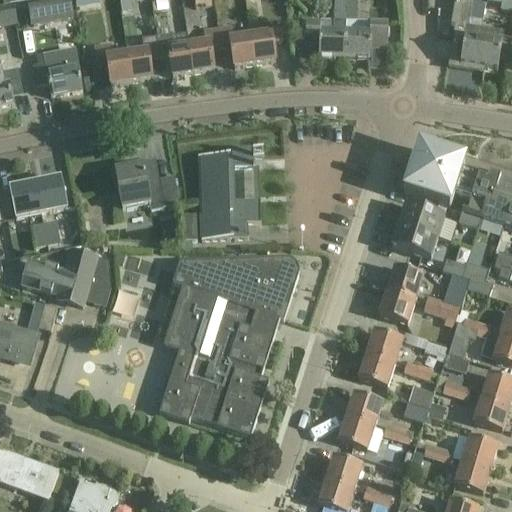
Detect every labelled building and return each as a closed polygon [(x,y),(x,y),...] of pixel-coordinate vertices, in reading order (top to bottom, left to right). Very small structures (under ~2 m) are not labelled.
[(74,0),(75,8),(85,7),(83,0),(74,0)] [(210,0),(193,0),(195,11),(211,8),(210,0)] [(306,51),(319,51),(319,61),(345,62),(345,35),(345,0),(335,0),(335,23),(319,23),(307,23),(306,51)] [(356,0),(345,0),(345,35),(345,62),(371,62),(371,53),(388,54),(388,25),(356,25),(356,0)] [(477,30),(477,29),(478,25),(469,24),(472,2),(460,0),(455,0),(451,28),(455,28),(449,69),(482,75),(482,71),(497,73),(502,46),(503,34),(477,30)] [(72,20),(69,1),(29,8),(33,27),(72,20)] [(0,29),(16,27),(12,7),(0,9),(0,29)] [(268,37),(250,40),(254,68),(276,65),(273,44),(283,43),(280,23),(266,25),(268,37)] [(49,32),(52,51),(72,48),(69,28),(49,32)] [(254,68),(250,40),(234,42),(232,30),(218,32),(221,52),(231,51),(233,71),(254,68)] [(221,52),(218,32),(204,34),(205,46),(189,48),(193,76),(214,73),(211,54),(221,52)] [(193,76),(189,48),(172,51),(170,39),(157,41),(160,61),(169,60),(172,79),(193,76)] [(160,61),(157,41),(142,43),(144,55),(128,57),(132,86),(152,83),(149,63),(160,61)] [(132,86),(128,57),(111,60),(109,48),(95,50),(98,70),(108,68),(111,89),(132,86)] [(83,94),(79,73),(74,53),(43,59),(45,69),(35,71),(38,89),(48,87),(51,101),(83,94)] [(0,72),(0,111),(13,109),(10,94),(20,93),(17,75),(2,78),(0,72)] [(248,243),(248,229),(262,229),(261,206),(236,207),(235,173),(263,172),(263,160),(254,160),(253,151),(225,153),(225,160),(199,161),(202,245),(248,243)] [(454,198),(462,175),(463,175),(465,167),(419,152),(405,198),(450,213),(455,198),(454,198)] [(178,210),(173,183),(146,188),(143,170),(116,175),(122,214),(149,209),(150,214),(178,210)] [(494,185),(463,175),(462,175),(454,198),(455,198),(475,205),(471,218),(471,219),(482,223),(485,215),(494,185)] [(41,218),(67,213),(61,184),(35,189),(41,218)] [(504,230),(507,220),(511,205),(511,190),(494,185),(485,215),(482,223),(504,230)] [(41,218),(35,189),(10,194),(15,223),(41,218)] [(399,231),(438,244),(445,222),(406,209),(399,231)] [(478,235),(482,223),(471,219),(471,218),(463,215),(458,228),(478,235)] [(196,218),(184,219),(185,244),(197,244),(196,218)] [(55,225),(43,227),(47,249),(59,247),(55,225)] [(43,227),(29,230),(33,252),(47,249),(43,227)] [(431,265),(438,244),(399,231),(392,252),(431,265)] [(70,254),(66,269),(24,257),(14,294),(55,306),(84,313),(98,262),(70,254)] [(467,267),(479,270),(483,259),(471,255),(467,267)] [(188,427),(190,423),(199,426),(233,437),(241,440),(249,442),(250,443),(256,423),(269,385),(261,383),(263,374),(270,354),(274,341),(279,324),(281,325),(283,325),(298,280),(298,273),(295,266),(289,263),(288,262),(287,262),(286,262),(245,264),(179,266),(172,289),(182,292),(186,293),(167,350),(164,349),(164,350),(179,355),(159,418),(160,418),(188,427)] [(462,282),(466,270),(445,264),(442,277),(462,282)] [(484,288),(485,286),(488,273),(479,270),(467,267),(466,270),(462,282),(469,284),(484,288)] [(511,277),(511,271),(502,268),(498,281),(510,285),(511,277)] [(393,273),(386,297),(415,306),(422,282),(393,273)] [(492,288),(485,286),(484,288),(469,284),(466,295),(489,301),(492,288)] [(407,331),(415,306),(386,297),(378,322),(407,331)] [(440,321),(442,314),(440,313),(442,305),(426,301),(422,316),(440,321)] [(440,321),(455,326),(459,312),(445,307),(445,306),(442,305),(440,313),(442,314),(440,321)] [(36,306),(30,330),(38,333),(50,336),(56,312),(36,306)] [(511,319),(507,318),(500,342),(511,345),(511,319)] [(464,321),(462,330),(461,335),(475,339),(477,333),(475,333),(477,326),(464,321)] [(475,339),(485,342),(486,342),(488,338),(491,330),(477,326),(475,333),(477,333),(475,339)] [(36,340),(28,338),(0,329),(0,361),(18,367),(22,355),(31,358),(36,340)] [(373,337),(366,361),(394,370),(402,346),(373,337)] [(486,342),(485,342),(483,351),(495,355),(492,365),(511,371),(511,345),(500,342),(488,338),(486,342)] [(427,345),(423,356),(444,363),(447,352),(427,345)] [(443,370),(447,371),(447,372),(464,378),(468,365),(464,363),(449,359),(447,358),(443,370)] [(387,395),(394,370),(366,361),(358,385),(387,395)] [(406,365),(404,373),(403,377),(417,382),(419,376),(417,375),(419,369),(406,365)] [(419,369),(417,375),(419,376),(417,382),(429,385),(432,373),(419,369)] [(448,378),(447,382),(445,386),(449,387),(458,389),(459,390),(462,382),(448,378)] [(511,388),(487,381),(480,405),(509,413),(511,403),(511,388)] [(456,395),(458,389),(449,387),(445,386),(442,397),(456,401),(458,396),(456,395)] [(459,390),(458,389),(456,395),(458,396),(456,401),(467,405),(471,393),(459,390)] [(413,390),(407,408),(427,415),(433,397),(413,390)] [(353,401),(345,424),(373,434),(381,410),(353,401)] [(502,437),(509,413),(480,405),(473,428),(502,437)] [(407,408),(403,421),(423,427),(427,415),(407,408)] [(366,458),(373,434),(345,424),(337,448),(366,458)] [(396,441),(399,432),(387,428),(383,439),(397,444),(398,441),(396,441)] [(399,432),(396,441),(398,441),(397,444),(408,448),(412,437),(399,432)] [(469,444),(462,468),(490,477),(497,453),(469,444)] [(437,465),(439,459),(437,458),(439,451),(426,447),(422,460),(437,465)] [(449,469),(450,464),(453,456),(439,451),(437,458),(439,459),(437,465),(449,469)] [(0,486),(47,504),(58,476),(0,454),(0,486)] [(333,464),(325,487),(353,497),(361,473),(333,464)] [(483,501),(490,477),(462,468),(454,492),(483,501)] [(80,485),(70,511),(109,511),(110,511),(114,510),(116,507),(117,503),(115,499),(112,496),(80,485)] [(321,511),(348,511),(353,497),(325,487),(318,511),(321,511)] [(377,508),(378,504),(376,504),(379,495),(366,491),(362,502),(377,508)] [(379,495),(376,504),(378,504),(377,508),(388,511),(392,500),(379,495)]
